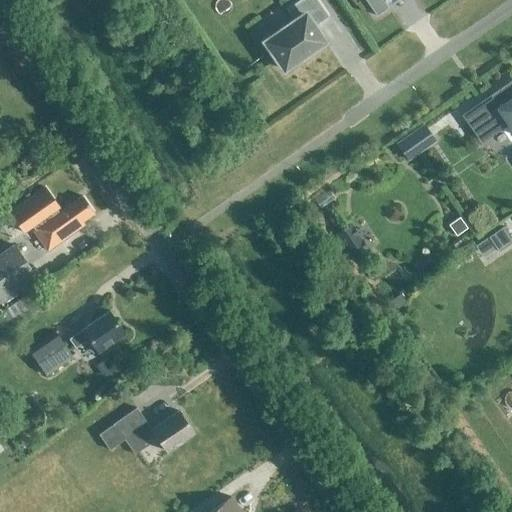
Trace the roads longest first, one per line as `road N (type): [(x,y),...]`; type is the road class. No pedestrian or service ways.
road 1 (unclassified): [(343,511),(0,12)]
road 2 (unclassified): [(511,6),(344,122)]
